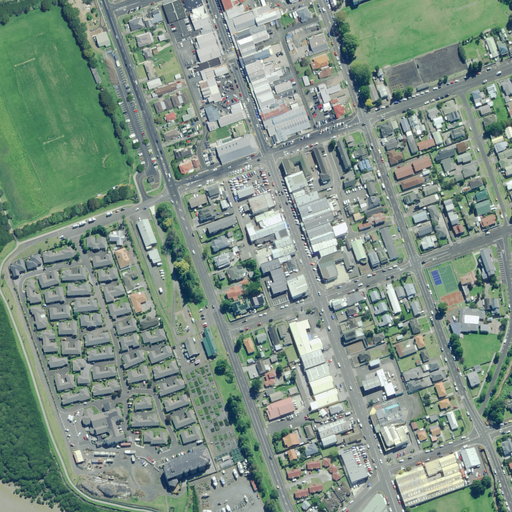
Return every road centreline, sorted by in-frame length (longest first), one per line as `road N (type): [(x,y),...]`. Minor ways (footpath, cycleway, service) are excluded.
road 1 (primary): [(289,511),(224,332)]
road 2 (primary): [(173,191),(109,13)]
road 3 (secondary): [(383,474),(319,298)]
road 4 (residential): [(47,373),(21,278),(86,261)]
road 5 (residential): [(474,417),(415,263)]
road 6 (secondary): [(267,155),(211,0)]
road 7 (residential): [(459,85),(509,229)]
road 8 (secondary): [(319,298),(267,155)]
road 9 (residential): [(415,263),(364,120)]
road 10 (primary): [(224,332),(173,191)]
road 11 (residential): [(364,120),(322,0)]
